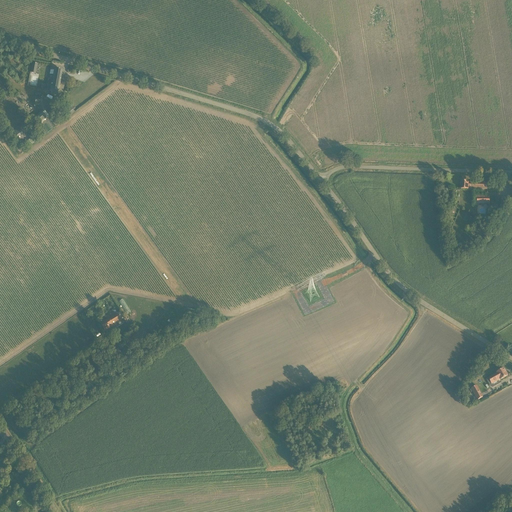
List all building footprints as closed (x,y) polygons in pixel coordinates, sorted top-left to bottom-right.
[(50,75),(49,78),(46,91),(50,92),(51,91),(58,92),(62,71),(55,70),(54,70),(50,70),(50,75)] [(66,117),(74,112),(70,106),(62,112),(66,117)] [(46,118),(42,113),(35,118),(40,124),(46,118)] [(19,128),(13,132),(17,139),(23,135),(19,128)] [(489,197),(476,197),(476,203),(477,203),(477,206),(478,206),(478,204),(489,204),(489,197)] [(461,246),(451,248),(452,257),(462,255),(461,246)] [(105,317),(106,320),(100,324),(104,331),(121,321),(117,314),(113,316),(112,313),(105,317)] [(141,331),(132,337),(134,341),(144,335),(141,331)] [(500,380),(508,376),(504,369),(496,373),(488,378),(492,384),(500,380)] [(477,386),(471,389),(477,400),(483,397),(477,386)]
